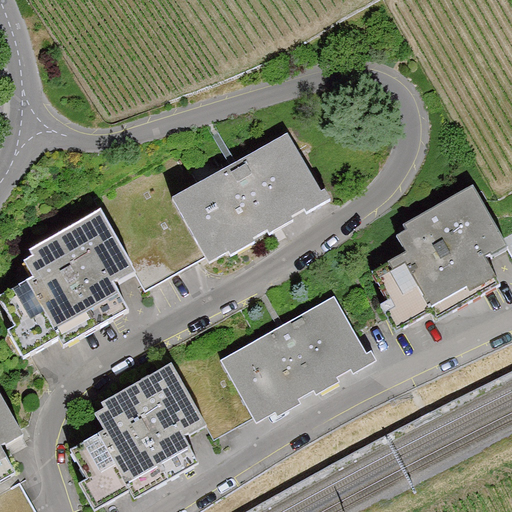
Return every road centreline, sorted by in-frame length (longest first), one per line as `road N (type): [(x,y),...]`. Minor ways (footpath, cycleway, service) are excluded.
road 1 (residential): [(66,511),(55,493),(64,393),(366,203),(390,180),(407,115),(373,80),(346,78),(117,140),(84,142),(39,120)]
road 2 (residential): [(172,511),(398,378),(511,324)]
road 3 (residential): [(0,0),(24,95),(39,120)]
